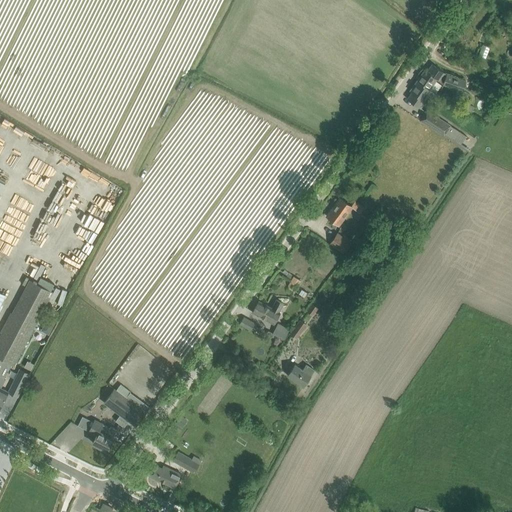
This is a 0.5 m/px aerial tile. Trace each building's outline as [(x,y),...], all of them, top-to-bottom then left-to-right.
[(484,44),(481,56),(488,57),(491,46),(484,44)] [(444,74),(444,73),(432,64),(427,71),(425,69),(418,80),(436,93),(441,86),(435,81),(437,78),(441,81),(450,85),(450,87),(456,89),(462,91),(466,81),(458,78),(458,79),(447,74),(446,75),(444,74)] [(407,99),(415,105),(421,108),(425,102),(428,104),(436,93),(418,80),(410,91),(412,92),(407,99)] [(479,88),(476,86),(473,86),(471,89),(471,93),(474,95),(478,94),(479,91),(479,88)] [(467,103),(465,104),(463,108),(471,112),(474,106),(467,103)] [(444,135),(444,134),(454,141),(460,145),(466,137),(460,132),(450,126),(450,125),(442,120),(427,110),(420,120),(435,130),(444,135)] [(352,207),(340,198),(327,216),(335,222),(339,225),(352,208),(352,207)] [(353,240),(365,223),(359,219),(347,236),(353,240)] [(418,224),(410,219),(407,225),(410,226),(409,227),(415,231),(418,224)] [(350,243),(337,233),(330,243),(343,253),(350,243)] [(297,288),(301,281),(295,276),(291,281),(290,283),(297,288)] [(29,280),(0,338),(0,357),(15,365),(38,321),(43,312),(53,292),(51,291),(29,280)] [(304,297),(307,292),(302,289),(299,294),(304,297)] [(279,311),(284,304),(276,300),(272,308),(259,301),(252,312),(274,324),(280,312),(279,311)] [(313,316),(318,308),(312,304),(306,312),(313,316)] [(43,312),(38,321),(44,324),(41,330),(49,334),(56,320),(48,316),(43,312)] [(251,330),(254,324),(244,317),(240,323),(251,330)] [(300,319),(290,334),(297,339),(308,325),(300,319)] [(289,329),(286,327),(281,325),(275,335),(285,339),(289,329)] [(10,369),(12,365),(5,361),(0,371),(0,404),(2,406),(6,397),(8,393),(9,391),(8,391),(2,388),(7,376),(10,369)] [(287,375),(296,381),(304,386),(314,370),(306,365),(303,369),(295,364),(287,375)] [(21,387),(28,372),(20,368),(13,383),(21,387)] [(126,398),(131,391),(121,383),(116,390),(126,398)] [(126,398),(116,390),(114,389),(104,402),(121,414),(129,420),(136,425),(145,412),(138,407),(126,398)] [(182,415),(176,423),(182,428),(188,420),(182,415)] [(82,416),(78,425),(89,431),(89,432),(96,435),(93,443),(107,450),(117,429),(110,426),(110,427),(95,420),(94,422),(82,416)] [(191,471),(196,462),(199,458),(190,453),(188,457),(178,452),(173,460),(191,471)] [(175,486),(179,477),(181,474),(172,470),(163,466),(162,468),(155,465),(150,475),(175,486)]
